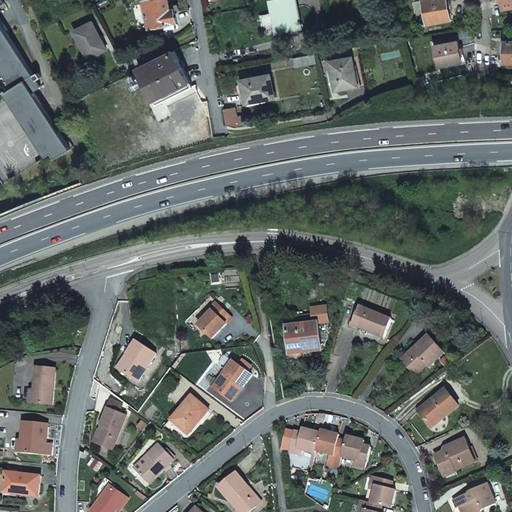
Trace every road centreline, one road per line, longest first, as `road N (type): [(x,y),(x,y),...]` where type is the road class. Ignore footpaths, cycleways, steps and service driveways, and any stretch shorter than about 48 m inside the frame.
road 1 (trunk): [(0,258),(115,213),(267,174),(511,151)]
road 2 (trunk): [(511,129),(275,151),(117,189),(0,234)]
road 3 (residential): [(151,511),(269,417),(303,404),(354,410),(378,423),(413,468),(423,511)]
road 4 (tertiary): [(108,268),(197,245),(261,241),(333,248),(435,279)]
road 5 (residential): [(68,511),(79,395),(108,268)]
road 6 (residential): [(197,0),(221,129)]
